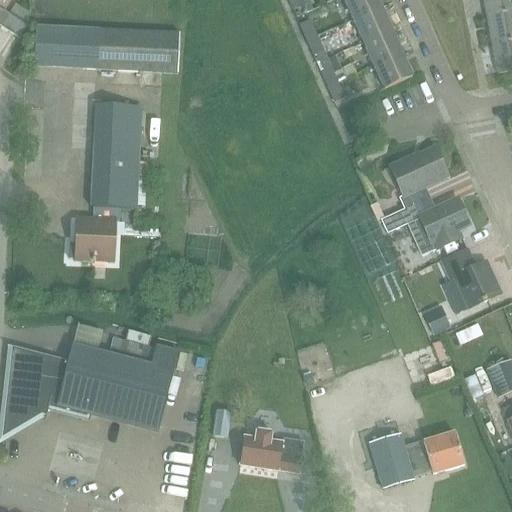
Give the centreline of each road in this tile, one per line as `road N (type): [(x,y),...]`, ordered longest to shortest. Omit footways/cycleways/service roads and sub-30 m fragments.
road 1 (residential): [(476,110),(457,106),(409,0)]
road 2 (unclassified): [(0,245),(0,112)]
